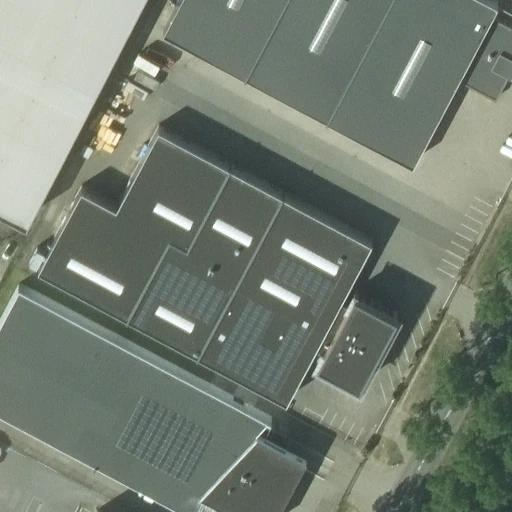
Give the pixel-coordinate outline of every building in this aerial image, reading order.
[(0,0),(0,45),(91,92),(138,0),(0,0)] [(498,0),(496,0),(177,0),(163,28),(413,161),(457,77),(494,97),(496,98),(511,67),(511,24),(491,13),(498,0)] [(91,92),(0,45),(0,202),(27,217),(91,92)] [(372,238),(159,124),(116,203),(81,185),(38,266),(287,398),(315,344),(323,349),(317,360),(360,383),(397,312),(355,289),(349,300),(341,296),(372,238)] [(271,417),(19,283),(0,319),(0,408),(187,508),(187,507),(184,505),(191,498),(217,511),(275,511),(307,454),(256,427),(267,416),(271,418),(271,417)]
